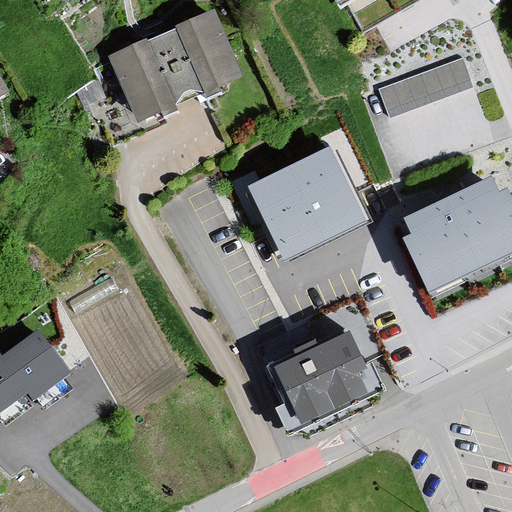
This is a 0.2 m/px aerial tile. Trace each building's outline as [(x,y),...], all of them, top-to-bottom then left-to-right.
[(222,13),(116,57),(146,127),(252,83),(222,13)] [(465,54),(379,82),(389,111),(475,83),(465,54)] [(0,71),(0,104),(15,96),(0,71)] [(332,147),(249,188),(287,265),(370,224),(332,147)] [(511,258),(511,194),(510,190),(502,194),(493,176),(404,220),(412,236),(404,240),(433,298),(511,258)] [(351,330),(270,366),(299,430),(380,393),(351,330)] [(0,352),(0,414),(29,394),(34,402),(71,375),(39,331),(3,357),(0,352)]
